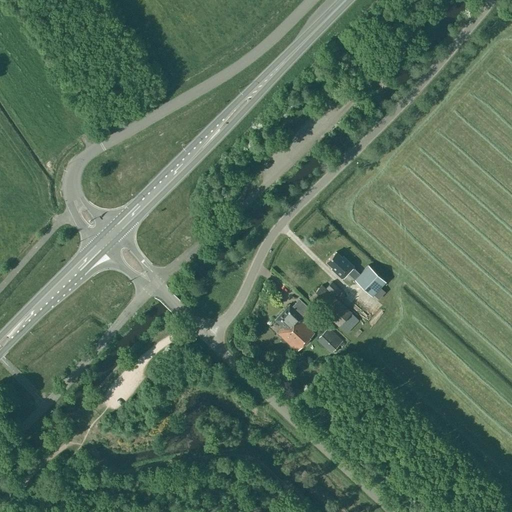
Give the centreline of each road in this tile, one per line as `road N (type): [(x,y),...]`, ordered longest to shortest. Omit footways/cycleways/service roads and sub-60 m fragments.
road 1 (unclassified): [(206,338),(240,299),(276,228),(491,0)]
road 2 (unclassified): [(73,193),(73,173),(85,155),(236,67),(311,0)]
road 3 (track): [(72,434),(119,469),(246,454),(313,511)]
road 4 (unclassified): [(153,284),(354,98)]
road 5 (unclassified): [(392,511),(206,338)]
road 6 (trunk): [(290,54),(110,226)]
road 7 (trunk): [(119,234),(290,54)]
road 8 (unclassified): [(0,447),(153,284)]
road 9 (trunk): [(0,353),(104,249)]
road 10 (trunk): [(95,240),(0,336)]
